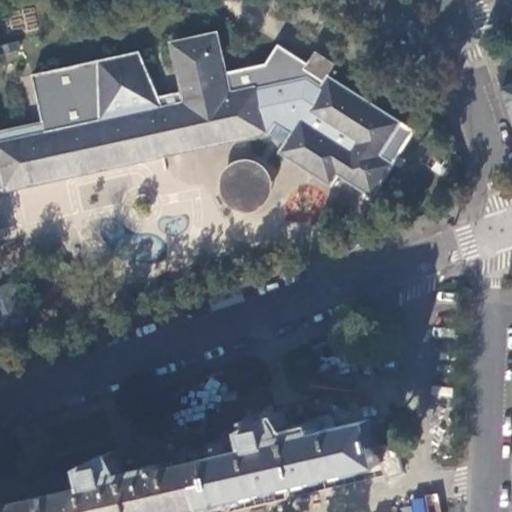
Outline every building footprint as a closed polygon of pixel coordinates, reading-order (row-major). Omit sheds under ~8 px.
[(281,149),(334,182),(340,172),(376,193),(397,160),(418,126),(404,117),(330,71),(327,76),(308,64),(311,60),(280,41),(267,63),(228,72),(219,32),(172,42),(182,90),(159,95),(140,50),(32,74),(43,120),(0,129),(0,192),(7,191),(268,133),(274,136),(282,141),(285,143),(281,149)] [(511,107),(511,34),(504,38),(511,57),(511,60),(500,65),(502,72),(500,73),(511,107)] [(334,64),(316,52),(311,60),(308,64),(327,76),(330,71),(334,64)] [(256,161),(250,160),(243,161),(238,163),(233,167),(229,171),(226,177),(225,183),(225,189),(227,195),(230,201),(235,205),(240,208),(246,210),(253,210),(258,208),(264,206),(269,201),(272,196),(274,190),(275,184),(273,178),(271,172),(266,167),(282,141),(274,136),(258,162),(256,161)] [(0,286),(0,330),(27,322),(13,283),(0,286)] [(331,413),(298,421),(297,412),(290,414),(281,416),(280,411),(249,428),(253,447),(174,464),(171,450),(138,457),(136,450),(127,452),(120,453),(119,448),(88,465),(92,484),(13,502),(10,488),(0,489),(0,511),(226,511),(404,471),(397,441),(381,444),(374,419),(334,427),(331,413)]
